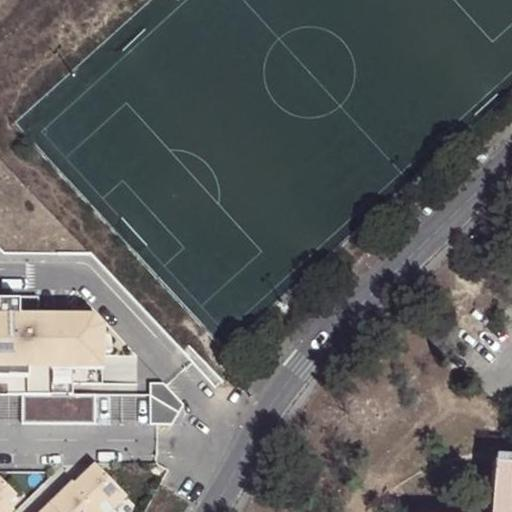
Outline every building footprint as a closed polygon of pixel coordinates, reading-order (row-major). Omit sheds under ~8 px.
[(0,375),(19,378),(38,378),(38,360),(62,360),(62,369),(100,369),(101,325),(90,314),(36,313),(36,299),(0,298),(0,375)] [(158,425),(179,414),(164,388),(152,384),(148,396),(136,395),(136,425),(158,425)] [(82,395),(8,394),(8,424),(81,424),(82,395)] [(511,511),(511,463),(490,461),(486,511),(511,511)] [(124,492),(97,463),(76,483),(74,481),(41,511),(103,511),(100,508),(107,501),(111,505),(124,492)] [(0,511),(7,511),(10,510),(6,505),(15,496),(0,480),(0,511)]
